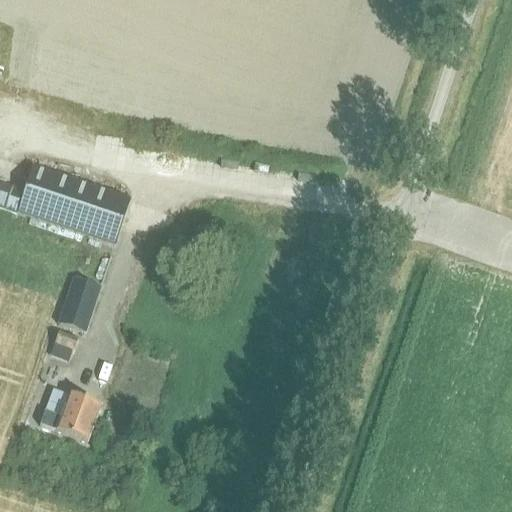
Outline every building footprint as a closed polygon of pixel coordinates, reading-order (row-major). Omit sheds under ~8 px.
[(32,170),(24,194),(17,216),(114,249),(129,203),(32,170)] [(0,210),(17,216),(24,194),(0,185),(0,210)] [(85,336),(100,291),(72,282),(57,327),(85,336)] [(73,353),(77,342),(58,335),(54,346),(73,353)] [(85,446),(99,410),(68,398),(62,414),(51,409),(43,430),(85,446)] [(27,438),(20,460),(32,464),(44,468),(51,445),(39,441),(27,438)]
